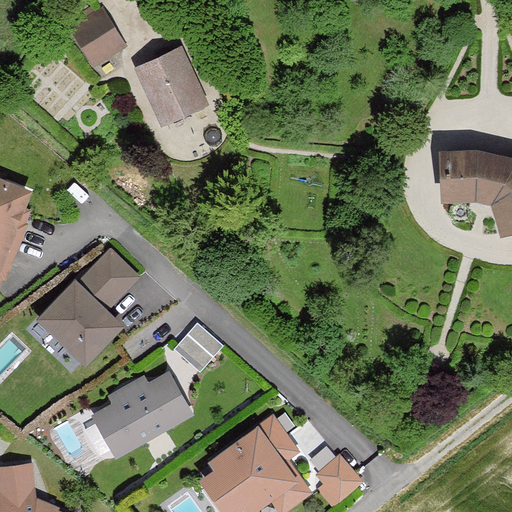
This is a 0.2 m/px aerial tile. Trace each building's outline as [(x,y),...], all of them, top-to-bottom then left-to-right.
[(79,29),(85,39),(111,22),(104,12),(79,29)] [(111,22),(85,39),(99,60),(125,43),(111,22)] [(176,50),(140,67),(162,115),(200,97),(176,50)] [(200,97),(162,115),(165,121),(203,103),(200,97)] [(511,162),(477,153),(445,155),(448,198),(477,195),(497,202),(505,232),(511,230),(511,162)] [(0,180),(0,267),(17,225),(12,223),(25,190),(0,180)] [(17,225),(0,267),(0,268),(5,271),(23,228),(17,225)] [(110,251),(78,285),(75,282),(43,316),(85,357),(118,323),(99,304),(107,295),(110,298),(134,274),(110,251)] [(224,347),(198,324),(178,346),(204,369),(224,347)] [(143,378),(129,386),(153,429),(188,409),(168,374),(147,386),(143,378)] [(117,450),(153,429),(129,386),(114,395),(118,402),(97,414),(117,450)] [(284,435),(272,418),(213,460),(219,468),(224,474),(218,479),(217,485),(226,497),(232,498),(238,495),(242,501),(248,509),(252,506),(256,507),(266,500),(266,496),(272,492),(282,507),(302,492),(269,446),(284,435)] [(269,446),(302,492),(308,488),(284,454),(293,448),(284,435),(269,446)] [(358,481),(340,459),(321,474),(329,484),(322,489),(332,502),(358,481)] [(29,462),(0,465),(0,470),(5,511),(56,511),(42,504),(44,502),(37,498),(34,498),(29,462)] [(229,510),(242,501),(238,495),(232,498),(226,497),(217,485),(218,479),(224,474),(219,468),(206,478),(229,510)]
